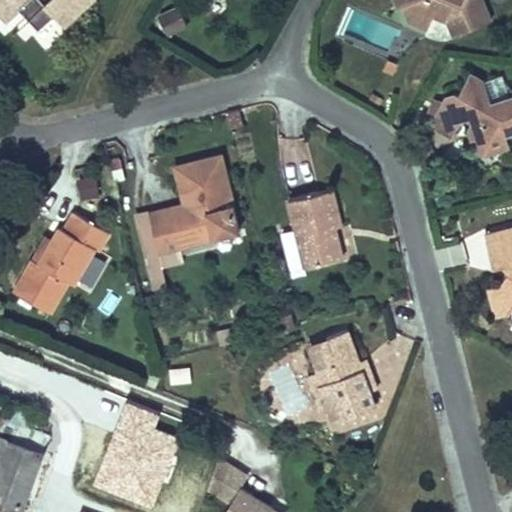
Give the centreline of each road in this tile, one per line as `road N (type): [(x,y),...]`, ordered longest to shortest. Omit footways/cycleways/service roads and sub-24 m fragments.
road 1 (residential): [(284,76),(373,129),(397,158),(483,511)]
road 2 (unknown): [(0,347),(220,432),(255,461)]
road 3 (residential): [(19,141),(284,76)]
